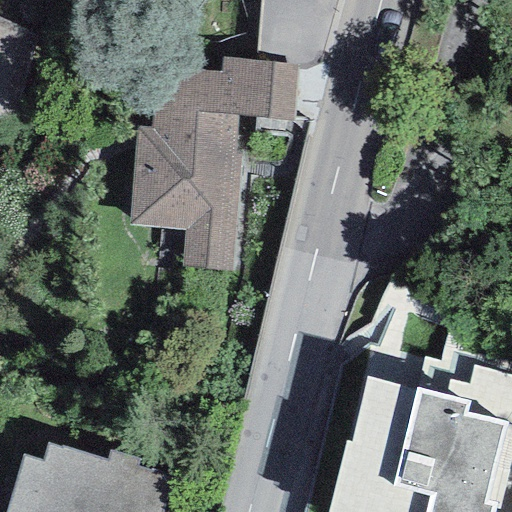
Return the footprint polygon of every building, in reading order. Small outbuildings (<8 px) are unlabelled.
[(262,0),(262,27),(321,28),(321,0),(262,0)] [(0,122),(15,126),(38,39),(0,29),(0,122)] [(137,73),(127,238),(184,241),(182,272),(233,275),(240,161),(233,160),(235,127),(292,130),(296,70),(218,65),(218,77),(137,73)] [(497,511),(511,455),(511,382),(352,343),(310,511),(497,511)] [(152,511),(156,502),(30,466),(16,511),(152,511)]
